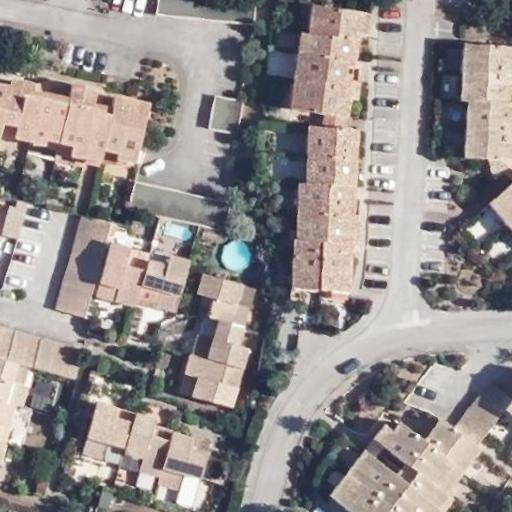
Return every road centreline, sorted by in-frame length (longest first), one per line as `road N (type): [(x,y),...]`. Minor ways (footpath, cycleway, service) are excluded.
road 1 (residential): [(423,0),(410,331)]
road 2 (residential): [(254,511),(268,457),(328,371),(410,331)]
road 3 (unknown): [(77,16),(149,33),(177,50),(198,80),(195,123)]
